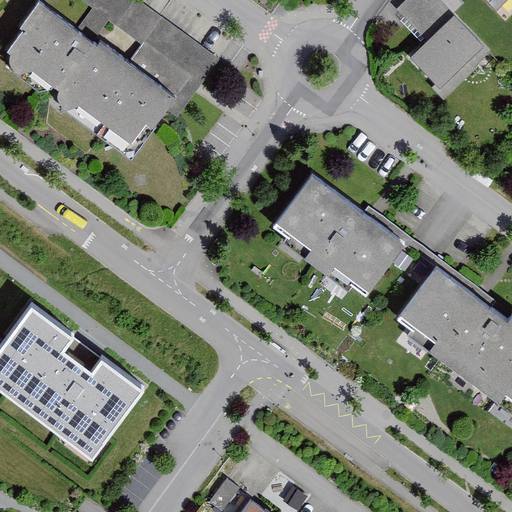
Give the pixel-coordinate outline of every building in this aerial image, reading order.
[(483,0),(496,12),(508,0),(483,0)] [(55,91),(53,98),(55,104),(96,134),(104,124),(129,142),(145,120),(154,124),(176,96),(87,34),(39,1),(17,30),(21,32),(4,55),(10,59),(5,66),(38,91),(43,92),(50,87),(55,91)] [(472,68),(485,56),(450,20),(408,61),(434,88),(430,92),(440,102),(473,70),(472,68)] [(367,293),(405,241),(372,217),(311,173),(273,225),(367,293)] [(511,400),(511,313),(508,319),(501,314),(436,266),(398,318),(511,400)] [(0,381),(95,450),(143,384),(100,353),(93,364),(81,355),(65,344),(73,332),(31,301),(0,344),(0,381)] [(262,511),(248,501),(240,511),(262,511)]
